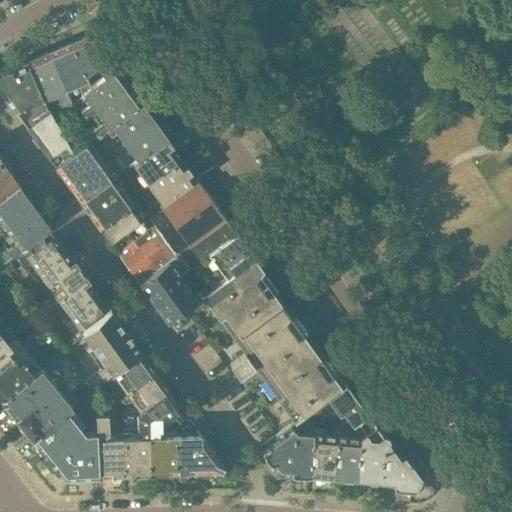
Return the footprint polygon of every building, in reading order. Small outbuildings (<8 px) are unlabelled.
[(213,31),(232,18),(226,10),(208,23),(213,31)] [(201,27),(191,34),(197,42),(207,35),(201,27)] [(71,42),(83,73),(96,66),(104,77),(115,68),(91,34),(89,34),(71,42)] [(49,52),(64,88),(77,83),(81,93),(83,92),(89,87),(83,73),(71,42),(49,52)] [(27,61),(42,98),(55,92),(60,104),(69,100),(64,88),(49,52),(27,61)] [(42,98),(27,61),(0,73),(0,92),(22,122),(26,123),(48,107),(42,98)] [(115,68),(104,77),(89,87),(83,92),(91,102),(81,110),(86,116),(96,109),(127,85),(115,68)] [(99,134),(103,131),(141,103),(127,85),(96,109),(104,119),(93,127),(99,134)] [(115,131),(124,143),(158,118),(152,110),(146,111),(141,103),(103,131),(107,137),(115,131)] [(48,158),(68,143),(48,107),(26,123),(22,122),(48,158)] [(163,125),(158,118),(124,143),(132,154),(124,160),(128,166),(166,138),(161,131),(163,125)] [(135,167),(147,183),(181,159),(166,138),(128,166),(127,166),(130,170),(135,167)] [(68,143),(48,158),(54,166),(74,152),(68,143)] [(74,152),(54,166),(67,184),(101,159),(98,155),(95,158),(85,144),(74,152)] [(0,178),(9,171),(0,158),(0,178)] [(67,184),(80,201),(110,179),(101,166),(104,164),(101,159),(67,184)] [(181,159),(147,183),(159,200),(154,203),(157,207),(159,206),(196,178),(181,159)] [(0,198),(19,184),(9,171),(0,178),(0,198)] [(187,267),(191,265),(190,264),(195,260),(197,262),(207,255),(236,233),(196,178),(159,206),(188,246),(178,254),(187,267)] [(80,201),(90,215),(123,190),(120,186),(117,189),(110,179),(80,201)] [(0,217),(7,227),(19,217),(21,220),(36,208),(19,184),(0,198),(0,217)] [(90,215),(100,229),(130,206),(123,197),(126,194),(123,190),(90,215)] [(130,206),(100,229),(109,242),(143,217),(140,213),(137,215),(130,206)] [(49,226),(36,208),(21,220),(19,217),(7,227),(16,241),(7,249),(12,256),(49,226)] [(116,251),(139,283),(176,255),(153,224),(116,251)] [(106,306),(86,278),(82,281),(69,263),(73,260),(53,232),(18,257),(24,265),(32,260),(73,318),(66,323),(72,331),(106,306)] [(255,259),(236,233),(207,255),(224,278),(221,281),(222,283),(255,259)] [(169,324),(196,304),(176,276),(187,267),(178,254),(176,255),(139,283),(169,324)] [(255,259),(222,283),(204,297),(220,319),(224,315),(282,395),(277,398),(294,422),(328,397),(347,383),(339,372),(333,374),(260,274),(263,270),(255,259)] [(0,333),(8,327),(0,317),(0,304),(3,302),(0,299),(0,333)] [(84,331),(116,369),(139,349),(111,310),(84,331)] [(0,366),(33,340),(29,335),(20,342),(8,327),(0,333),(0,366)] [(0,397),(1,399),(40,367),(27,351),(36,344),(33,340),(0,366),(0,397)] [(139,349),(116,369),(106,378),(110,383),(116,379),(124,390),(153,368),(139,349)] [(245,351),(229,362),(239,376),(254,365),(245,351)] [(33,439),(33,438),(68,409),(82,397),(51,358),(40,367),(1,399),(33,439)] [(79,371),(85,366),(80,359),(73,364),(79,371)] [(106,378),(108,376),(101,367),(93,374),(100,383),(106,378)] [(167,387),(153,368),(124,390),(118,395),(123,401),(129,397),(136,406),(138,409),(167,387)] [(92,389),(100,383),(93,374),(84,380),(92,389)] [(328,397),(339,413),(358,399),(347,383),(328,397)] [(167,387),(138,409),(139,409),(139,414),(145,414),(160,414),(185,412),(167,387)] [(369,413),(358,399),(339,413),(348,425),(352,425),(352,426),(369,413)] [(63,477),(96,475),(94,431),(84,430),(68,409),(33,438),(47,455),(45,457),(43,464),(50,472),(58,471),(59,471),(63,477)] [(121,474),(123,474),(121,435),(104,435),(104,432),(107,432),(106,412),(93,412),(94,431),(96,475),(107,475),(107,476),(110,480),(118,480),(121,475),(121,474)] [(369,413),(352,426),(356,430),(356,435),(360,435),(377,424),(369,413)] [(146,473),(148,473),(145,414),(139,414),(137,414),(136,414),(136,428),(137,429),(139,429),(139,434),(121,435),(123,474),(133,473),(133,475),(136,479),(142,479),(146,474),(146,473)] [(162,472),(173,472),(171,432),(158,432),(158,427),(161,427),(160,414),(145,414),(148,473),(149,473),(149,475),(152,478),(159,478),(162,473),(162,472)] [(290,423),(259,445),(262,449),(261,450),(278,472),(309,475),(313,432),(296,430),(290,423)] [(357,479),(381,481),(384,444),(389,440),(377,424),(360,435),(357,479)] [(173,472),(174,472),(175,474),(177,477),(184,477),(187,473),(187,471),(198,470),(218,469),(223,464),(199,431),(171,432),(173,472)] [(309,475),(333,477),(337,433),(313,432),(309,475)] [(356,435),(338,434),(337,433),(333,477),(357,479),(360,435),(356,435)] [(408,437),(397,445),(403,453),(414,445),(408,437)] [(400,456),(389,440),(384,444),(381,481),(394,482),(394,487),(417,489),(422,478),(409,459),(409,460),(404,454),(400,456)]
